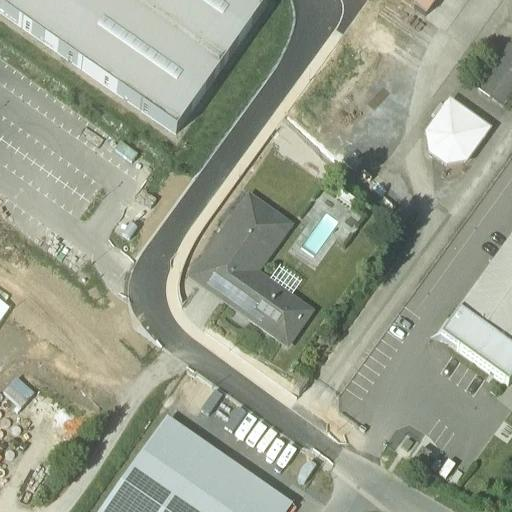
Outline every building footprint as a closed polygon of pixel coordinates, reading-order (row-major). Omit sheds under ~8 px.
[(268,8),(256,0),(0,0),(0,14),(176,139),(268,8)] [(437,0),(400,0),(425,17),(437,0)] [(511,51),(509,49),(480,90),(503,106),(511,93),(511,51)] [(488,134),(449,106),(426,137),(429,157),(446,168),(465,165),(488,134)] [(198,284),(222,301),(251,322),(270,293),(255,281),(289,232),(248,203),(224,237),(229,241),(216,259),(198,284)] [(511,241),(458,316),(508,353),(509,352),(511,354),(511,241)] [(270,293),(251,322),(247,326),(276,346),(284,334),(289,337),(304,316),(270,293)] [(508,353),(458,316),(439,342),(507,391),(511,384),(511,354),(509,352),(508,353)] [(288,511),(293,506),(167,418),(101,511),(288,511)] [(421,453),(410,468),(419,475),(431,460),(421,453)]
